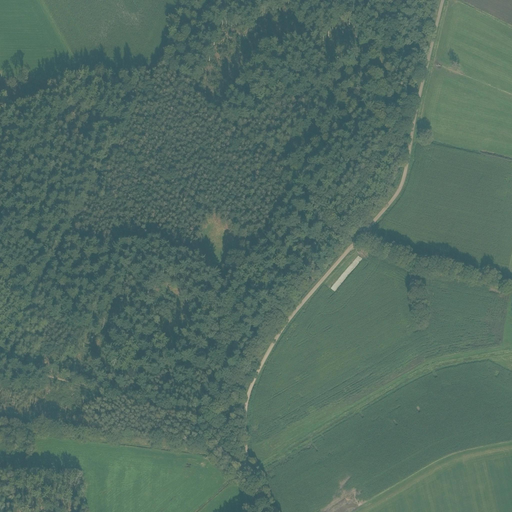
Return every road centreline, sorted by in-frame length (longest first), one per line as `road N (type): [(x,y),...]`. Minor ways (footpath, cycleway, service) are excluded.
road 1 (track): [(395,0),(385,52),(301,170),(196,345),(193,369),(218,435)]
road 2 (unclassified): [(246,407),(302,303),(399,189),(443,0)]
road 3 (track): [(0,361),(151,85),(188,0)]
road 4 (track): [(211,425),(0,364)]
road 5 (track): [(325,0),(381,57),(386,131),(411,141)]
